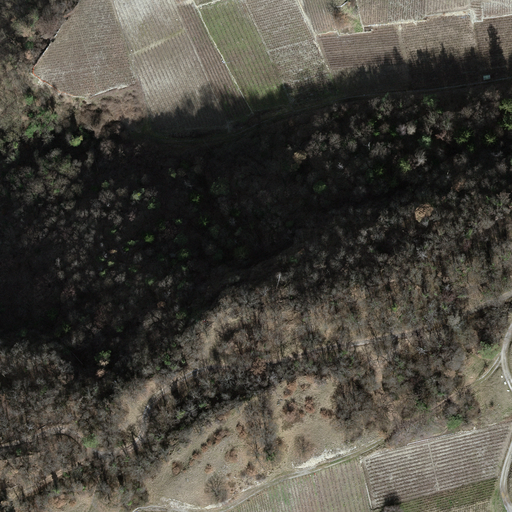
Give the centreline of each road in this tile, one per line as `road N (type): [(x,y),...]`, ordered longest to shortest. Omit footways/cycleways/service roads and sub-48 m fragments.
road 1 (track): [(0,456),(14,443),(78,435),(108,458),(141,435),(151,408),(215,363),(400,335),(511,292)]
road 2 (track): [(208,511),(388,438),(418,395),(477,384),(501,360)]
